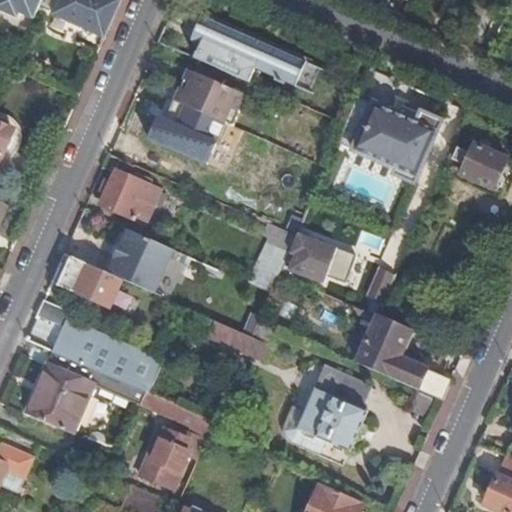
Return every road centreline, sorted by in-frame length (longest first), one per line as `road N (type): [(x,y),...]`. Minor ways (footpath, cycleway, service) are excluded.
road 1 (residential): [(147,0),(0,343)]
road 2 (residential): [(289,0),(511,98)]
road 3 (residential): [(511,307),(422,511)]
